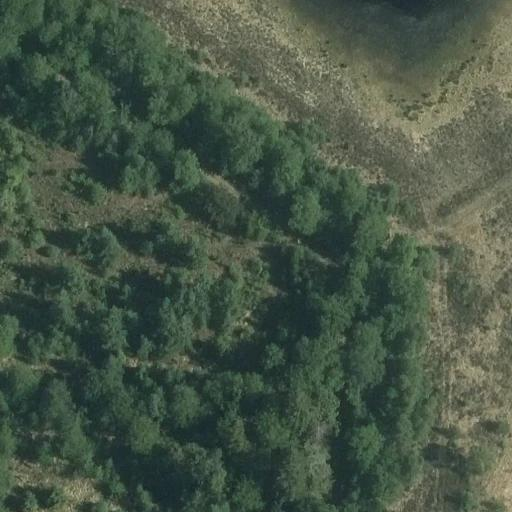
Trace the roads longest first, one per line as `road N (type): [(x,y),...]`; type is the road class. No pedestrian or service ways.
road 1 (track): [(327,511),(343,319),(337,277),(308,246),(0,38)]
road 2 (track): [(0,415),(126,419),(336,399)]
